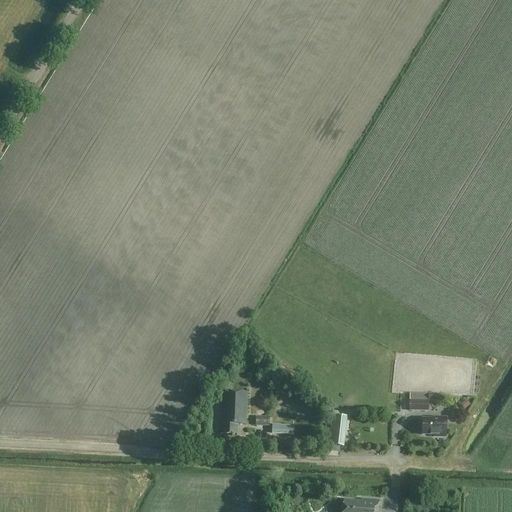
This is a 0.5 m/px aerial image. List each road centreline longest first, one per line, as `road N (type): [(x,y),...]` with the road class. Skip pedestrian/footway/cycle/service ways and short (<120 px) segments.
road 1 (track): [(392,511),(395,460),(0,446)]
road 2 (unclassified): [(0,132),(81,0)]
